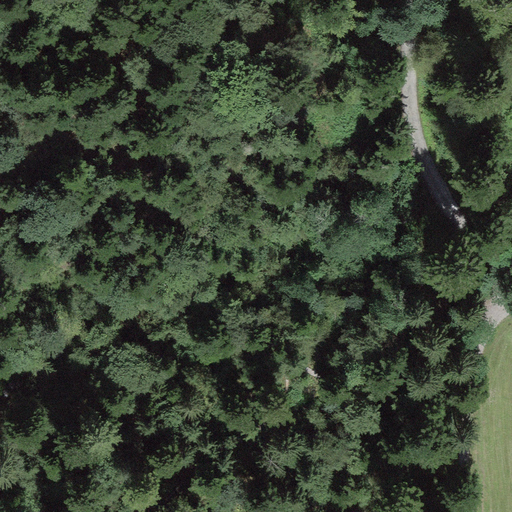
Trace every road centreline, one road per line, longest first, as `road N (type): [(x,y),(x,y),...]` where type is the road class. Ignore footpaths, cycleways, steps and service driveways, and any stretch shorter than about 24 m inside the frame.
road 1 (unclassified): [(404,0),(412,123),(433,188),(511,280)]
road 2 (track): [(459,511),(448,403),(464,330),(511,280)]
